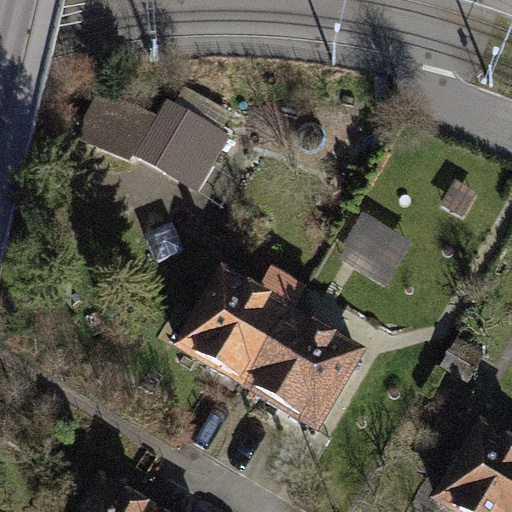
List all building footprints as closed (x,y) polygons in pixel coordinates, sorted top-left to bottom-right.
[(170,108),(140,160),(166,175),(196,123),(170,108)] [(229,142),(196,123),(166,175),(199,194),(229,142)] [(370,219),(345,263),(394,290),(419,246),(370,219)] [(249,391),(292,317),(222,276),(179,350),(249,391)] [(317,431),(361,357),(292,317),(249,391),(317,431)] [(485,358),(457,342),(442,369),(469,385),(485,358)] [(43,431),(0,405),(0,439),(28,456),(43,431)] [(453,511),(511,511),(511,446),(483,430),(439,503),(453,511)] [(149,511),(101,484),(84,511),(149,511)]
